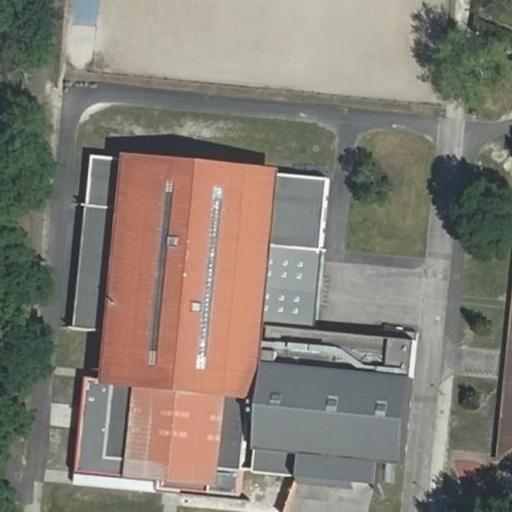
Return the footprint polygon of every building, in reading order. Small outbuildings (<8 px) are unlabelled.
[(263,174),(128,162),(123,212),(122,227),(78,223),(69,315),(113,318),(112,334),(107,381),(100,457),(235,470),(242,394),(248,324),(257,325),(307,329),(315,250),(256,244),(263,174)] [(79,209),(78,223),(122,227),(123,212),(79,209)] [(68,331),(112,334),(113,318),(69,315),(68,331)] [(373,459),(397,462),(408,338),(307,329),(257,325),(244,470),(371,481),(373,459)] [(511,349),(511,350),(507,425),(502,424),(500,458),(511,458),(511,349)] [(201,511),(319,511),(324,495),(295,487),(288,511),(263,511),(205,497),(201,511)] [(364,511),(367,490),(326,487),(323,511),(364,511)] [(44,511),(63,511),(64,492),(45,491),(44,511)]
